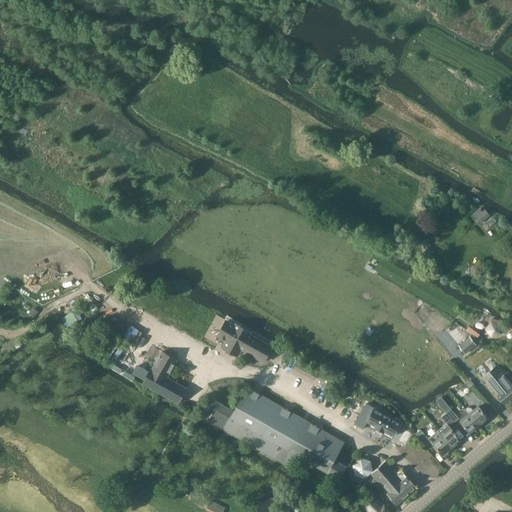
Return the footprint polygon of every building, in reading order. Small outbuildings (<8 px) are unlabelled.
[(475,218),(480,224),(490,216),(485,210),(475,218)] [(226,320),(217,336),(225,341),(222,347),(233,353),(235,350),(239,352),(240,349),(263,362),(271,347),(249,334),(250,332),(235,324),(234,325),(226,320)] [(491,322),(486,330),(492,336),(499,334),(499,326),(491,322)] [(475,329),(472,334),(477,338),(480,333),(475,329)] [(464,354),(475,345),(468,337),(457,346),(464,354)] [(166,377),(176,360),(161,352),(151,369),(150,368),(148,372),(143,370),(139,377),(144,379),(142,383),(177,403),(186,388),(166,377)] [(298,360),(293,368),(314,379),(319,371),(298,360)] [(496,366),(482,378),(504,404),(511,397),(511,385),(511,384),(511,377),(507,371),(503,374),(496,366)] [(326,374),(320,378),(320,384),(326,387),(331,384),(331,377),(326,374)] [(344,396),(347,393),(347,389),(342,386),(339,388),(338,392),(344,396)] [(343,442),(246,388),(233,411),(209,398),(199,416),(289,466),(295,455),(338,479),(345,466),(333,460),(343,442)] [(480,401),(471,392),(464,398),(467,401),(471,401),(477,407),(469,414),(478,425),(487,417),(482,411),(482,410),(484,412),(488,408),(481,400),(480,401)] [(374,408),(367,421),(376,426),(375,428),(383,433),(384,431),(393,436),(400,423),(374,408)] [(453,423),(458,418),(450,408),(444,413),(453,423)] [(449,426),(453,423),(444,413),(440,416),(449,426)] [(469,433),(478,425),(469,414),(459,422),(469,433)] [(451,448),(460,440),(446,424),(437,431),(451,448)] [(422,432),(420,429),(415,433),(426,445),(430,442),(441,455),(451,448),(437,431),(428,439),(422,432)] [(359,483),(371,471),(369,462),(360,458),(348,469),(350,480),(359,483)] [(397,475),(385,461),(370,474),(396,505),(416,488),(401,471),(397,475)] [(355,506),(361,497),(351,490),(345,500),(355,506)] [(212,511),(222,511),(226,506),(211,499),(206,509),(212,511)] [(382,506),(376,500),(372,504),(370,502),(368,505),(369,507),(366,510),(367,511),(386,511),(389,510),(383,505),(382,506)]
